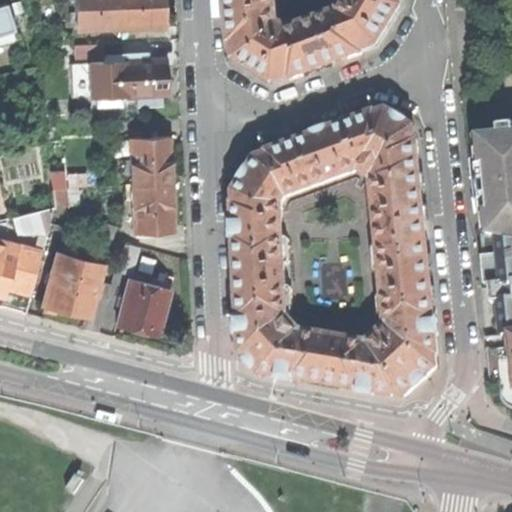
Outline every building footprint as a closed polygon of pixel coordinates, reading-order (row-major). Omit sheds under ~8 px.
[(73,0),(74,27),(163,23),(162,3),(162,0),(73,0)] [(275,0),(227,0),(228,15),(277,12),(275,0)] [(318,20),(334,65),(363,54),(362,52),(378,46),(402,7),(401,0),(346,0),(339,12),(318,20)] [(6,3),(0,4),(0,33),(14,29),(6,3)] [(277,12),(228,15),(229,29),(231,43),(233,43),(233,46),(234,46),(235,56),(234,56),(235,60),(238,61),(247,66),(247,67),(261,76),(262,75),(271,81),(271,82),(274,84),(277,83),(277,82),(286,78),(287,79),(289,78),(290,81),(320,70),(304,25),(289,31),(278,24),(277,12)] [(320,70),(334,65),(318,20),(304,25),(320,70)] [(66,45),(67,60),(101,58),(101,44),(66,45)] [(90,61),(91,96),(167,93),(167,75),(166,58),(90,61)] [(389,173),(420,171),(418,149),(417,140),(416,141),(414,128),(405,121),(388,111),(375,115),(375,114),(358,120),(368,147),(353,154),(358,171),(373,182),(374,192),(390,191),(389,173)] [(368,147),(358,120),(322,133),(269,153),(269,154),(287,198),(358,171),(353,154),(368,147)] [(511,125),(499,127),(500,134),(511,132),(511,125)] [(132,185),(171,183),(170,159),(168,136),(152,137),(151,131),(139,132),(140,137),(129,138),(132,185)] [(486,210),(488,236),(511,240),(511,132),(500,134),(479,136),(481,166),(478,166),(480,189),(482,210),(486,210)] [(287,198),(269,154),(257,159),(235,192),(236,205),(234,205),(235,218),(235,222),(236,239),(283,237),(281,205),(287,198)] [(52,189),(65,188),(63,174),(63,170),(50,171),(52,189)] [(379,245),(427,241),(423,201),(420,171),(389,173),(390,191),(374,192),(379,245)] [(85,172),(63,174),(65,188),(77,186),(87,185),(85,172)] [(157,231),(173,231),(172,205),(171,183),(132,185),(134,232),(145,232),(145,237),(157,237),(157,231)] [(79,204),(77,186),(65,188),(67,205),(79,204)] [(67,205),(65,188),(52,189),(53,206),(67,205)] [(13,217),(17,233),(47,234),(53,207),(13,217)] [(88,220),(85,233),(112,240),(116,227),(88,220)] [(508,336),(511,335),(511,240),(488,236),(482,235),(484,257),(484,259),(501,257),(503,283),(490,284),(490,285),(491,294),(493,294),(493,300),(492,300),(492,304),(500,303),(503,329),(503,336),(508,336)] [(236,239),(237,257),(237,270),(238,289),(239,301),(240,318),(289,317),(283,237),(236,239)] [(0,240),(0,251),(14,255),(6,285),(31,292),(41,255),(4,245),(5,242),(0,240)] [(387,325),(435,322),(431,279),(427,241),(379,245),(387,325)] [(45,306),(43,311),(55,314),(63,316),(64,312),(84,317),(81,328),(98,333),(110,286),(98,282),(103,264),(80,258),(83,247),(68,242),(64,254),(56,252),(51,270),(50,270),(45,288),(46,288),(42,305),(45,306)] [(122,243),(115,268),(129,272),(136,246),(122,243)] [(0,294),(4,295),(6,285),(14,255),(0,251),(0,294)] [(486,286),(490,285),(490,284),(503,283),(501,257),(484,259),(484,257),(483,257),(486,286)] [(128,278),(116,325),(134,329),(157,335),(172,277),(163,275),(160,287),(128,278)] [(289,317),(240,318),(240,319),(241,336),(242,354),(260,374),(296,380),(302,332),(289,317)] [(387,325),(368,343),(362,391),(393,396),(393,394),(406,397),(438,367),(436,353),(438,353),(436,338),(435,322),(387,325)] [(302,332),(296,380),(325,385),(362,391),(368,343),(302,332)] [(511,348),(509,349),(489,351),(491,376),(492,384),(500,383),(501,396),(504,402),(506,405),(509,407),(511,407),(511,348)] [(100,408),(98,416),(114,421),(118,422),(120,414),(100,408)] [(74,495),(84,480),(77,476),(67,490),(74,495)]
